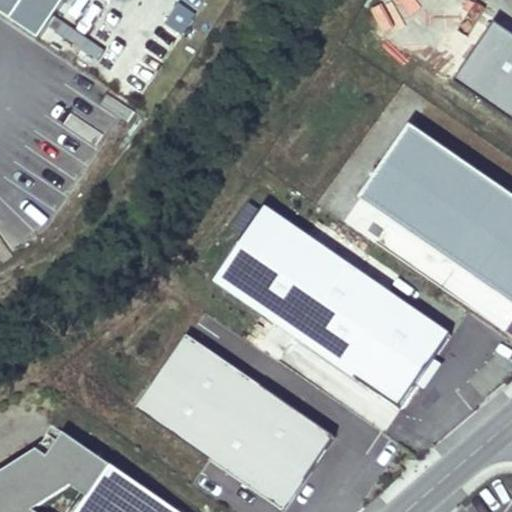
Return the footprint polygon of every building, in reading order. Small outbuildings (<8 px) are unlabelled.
[(0,0),(0,12),(40,39),(66,0),(0,0)] [(182,33),(196,12),(178,0),(164,21),(182,33)] [(511,129),(511,31),(497,23),(453,92),(511,129)] [(511,304),(511,197),(411,126),(360,197),(511,304)] [(266,203),(218,274),(226,280),(345,361),(402,399),(450,327),(266,203)] [(188,334),(141,405),(286,501),(333,429),(188,334)] [(179,511),(65,434),(49,458),(38,451),(0,474),(0,511),(179,511)]
